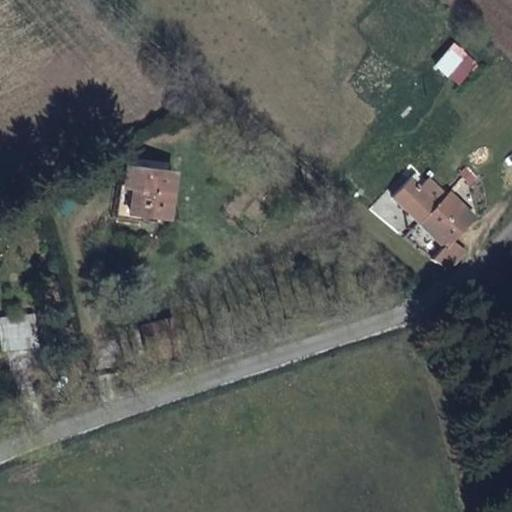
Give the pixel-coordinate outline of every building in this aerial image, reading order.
[(452,43),(435,63),(459,83),(476,62),(452,43)] [(169,218),(176,170),(126,163),(123,183),(136,184),(132,213),(169,218)] [(390,197),(419,223),(445,193),(427,178),(420,186),(408,176),(390,197)] [(445,193),(419,223),(445,245),(435,256),(451,270),(467,251),(452,238),(473,213),(448,191),(445,193)] [(176,339),(169,307),(139,313),(146,346),(176,339)] [(35,315),(0,319),(0,327),(2,348),(38,343),(35,315)]
